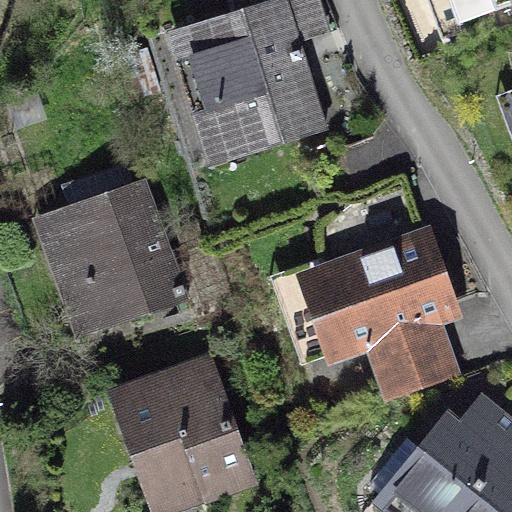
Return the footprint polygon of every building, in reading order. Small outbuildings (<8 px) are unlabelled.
[(511,0),(485,0),(492,17),(511,9),(511,0)] [(313,3),(190,40),(226,160),(349,123),(313,3)] [(148,186),(43,222),(84,339),(189,303),(148,186)] [(424,233),(305,279),(340,370),(367,360),(387,413),(455,387),(435,337),(460,327),(424,233)] [(217,373),(118,407),(155,511),(192,511),(257,490),(217,373)] [(511,511),(511,427),(464,392),(376,511),(511,511)]
